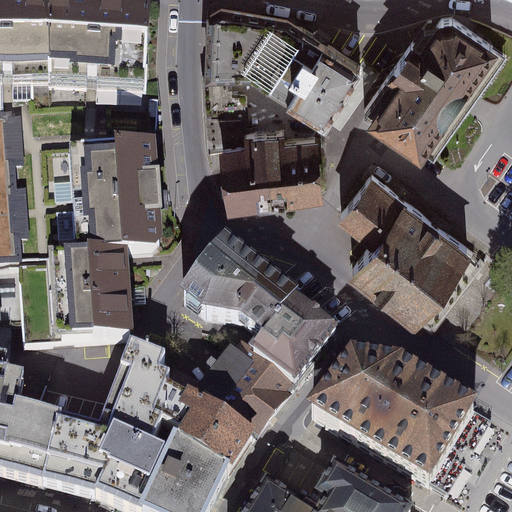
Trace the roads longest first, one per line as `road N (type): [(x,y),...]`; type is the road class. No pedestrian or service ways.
road 1 (residential): [(380,327),(298,250),(211,216),(191,132),(187,0)]
road 2 (residential): [(511,20),(442,7),(381,14),(288,0)]
road 3 (residential): [(369,142),(511,246)]
road 4 (residential): [(291,432),(425,511)]
road 5 (residential): [(511,408),(380,327)]
road 6 (residential): [(380,327),(291,432)]
